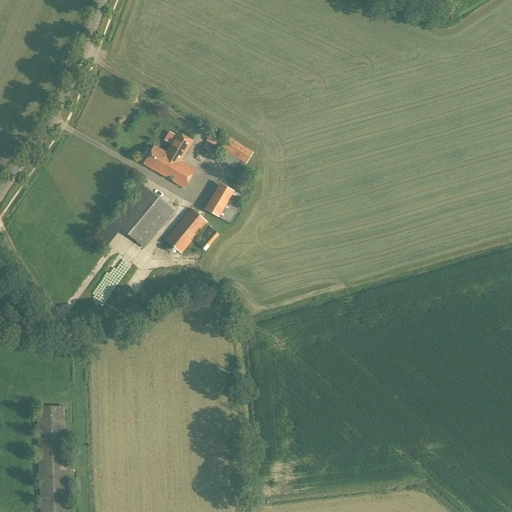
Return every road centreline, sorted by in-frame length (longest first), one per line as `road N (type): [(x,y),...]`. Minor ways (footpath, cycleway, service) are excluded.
road 1 (track): [(83,511),(70,332),(0,223)]
road 2 (secondary): [(0,191),(51,117),(101,0)]
